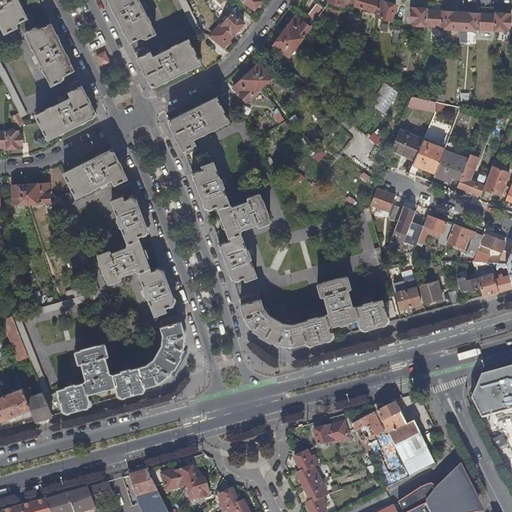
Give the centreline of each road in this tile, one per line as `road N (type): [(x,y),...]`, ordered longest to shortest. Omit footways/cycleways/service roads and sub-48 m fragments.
road 1 (tertiary): [(251,391),(179,179),(147,111)]
road 2 (tertiary): [(120,124),(179,262),(222,399)]
road 3 (primary): [(222,399),(0,459)]
road 4 (primary): [(0,486),(207,429)]
road 5 (residential): [(289,0),(225,79),(147,111)]
road 6 (primary): [(426,346),(251,391)]
road 7 (primary): [(276,410),(433,370)]
road 8 (residential): [(510,511),(433,370)]
road 9 (tertiary): [(57,0),(120,124)]
road 10 (residential): [(0,168),(63,154),(120,124)]
road 11 (residential): [(393,178),(511,222)]
road 12 (tertiary): [(147,111),(89,0)]
